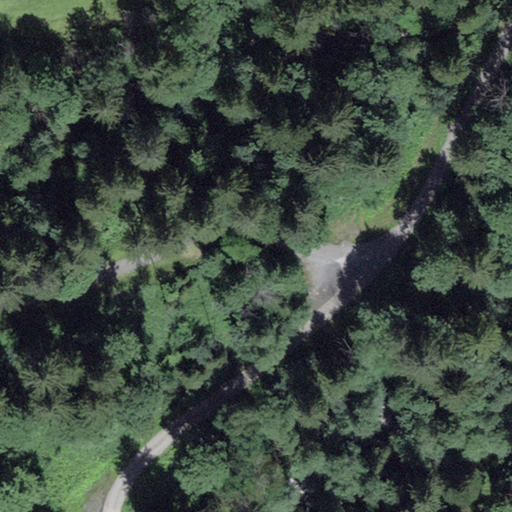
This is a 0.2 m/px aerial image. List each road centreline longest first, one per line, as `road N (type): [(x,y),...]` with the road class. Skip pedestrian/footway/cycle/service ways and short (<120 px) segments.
road 1 (track): [(0,302),(227,225),(253,226),(367,265)]
road 2 (track): [(367,265),(236,384),(148,450),(109,511)]
road 3 (track): [(367,265),(408,211),(511,27)]
